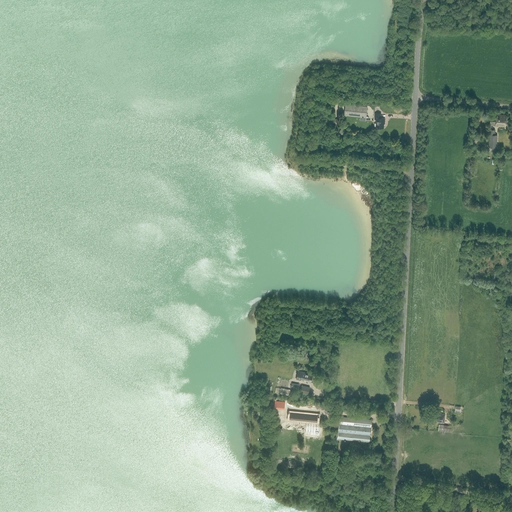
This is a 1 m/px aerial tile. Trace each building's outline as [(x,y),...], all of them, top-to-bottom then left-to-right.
[(344,115),(366,117),(368,106),(345,104),(344,115)] [(385,124),(385,118),(381,118),(381,114),(375,114),(375,119),(376,120),(376,128),(384,128),(384,124),(385,124)] [(506,127),(507,116),(496,115),(496,117),(492,116),(492,118),(490,118),(490,126),(495,126),(506,127)] [(344,127),(339,132),(342,136),(348,131),(344,127)] [(490,135),(488,147),(496,148),(498,135),(495,135),(495,130),(489,129),(489,135),(490,135)] [(313,374),(307,373),(298,371),(296,379),(301,381),(301,379),(303,380),(303,381),(311,383),(313,374)] [(309,387),(302,385),(300,393),(308,395),(309,387)] [(444,423),(445,414),(438,414),(431,413),(431,421),(436,421),(436,423),(444,424),(444,423)] [(313,415),(295,414),(294,420),(312,422),(313,415)] [(320,428),(320,423),(322,423),(323,417),(319,416),(318,423),(315,422),(314,427),(312,427),(311,436),(325,437),(326,428),(320,428)] [(338,439),(370,442),(372,420),(340,417),(338,439)] [(439,425),(438,431),(451,432),(455,433),(455,431),(461,432),(461,427),(460,427),(461,424),(453,423),(453,426),(452,426),(448,426),(439,425)]
